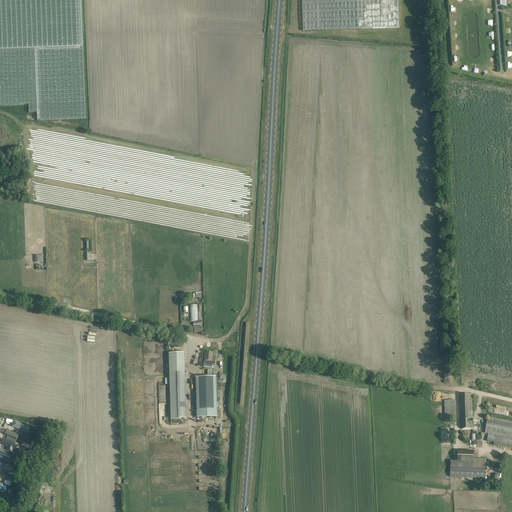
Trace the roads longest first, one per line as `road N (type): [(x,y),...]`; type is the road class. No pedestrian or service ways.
road 1 (primary): [(245,511),(281,0)]
road 2 (unclassified): [(511,400),(293,357)]
road 3 (track): [(201,339),(231,338),(242,313),(254,174)]
